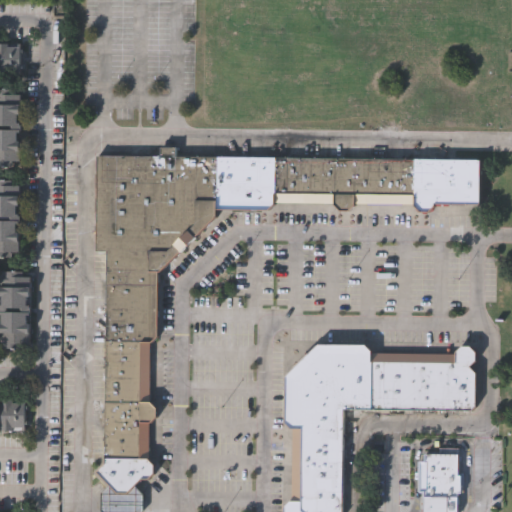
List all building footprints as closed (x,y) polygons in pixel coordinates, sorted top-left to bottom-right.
[(21,76),(0,75),(0,43),(22,44),(21,76)] [(0,89),(23,90),(21,166),(0,165),(0,89)] [(218,210),(160,271),(106,270),(107,247),(94,247),(95,156),(163,157),(163,146),(178,146),(178,156),(219,157),(218,210)] [(340,210),(334,204),(334,203),(276,202),(269,210),(218,210),(219,157),(481,160),(481,204),(355,203),(355,204),(349,210),(341,210),(340,210)] [(0,179),(21,180),(20,257),(0,257),(0,179)] [(151,344),(150,459),(104,458),(106,270),(160,271),(159,337),(151,344)] [(31,349),(0,349),(1,271),(32,272),(31,349)] [(456,353),(456,352),(462,346),(471,346),(477,352),(477,353),(477,361),(470,367),(477,373),(476,409),(342,408),(341,511),(285,511),(285,507),(291,501),(292,501),(293,422),(286,422),(286,375),(319,344),(366,345),(372,352),(456,353)] [(26,431),(0,431),(0,400),(26,400),(26,431)] [(426,453),(426,461),(417,461),(417,491),(425,491),(425,511),(458,511),(458,493),(463,493),(463,472),(459,472),(459,447),(439,447),(439,453),(426,453)] [(155,465),(150,459),(104,458),(104,464),(97,471),(110,485),(117,493),(127,493),(135,485),(142,479),(149,479),(155,473),(155,465)] [(117,493),(110,485),(102,492),(102,511),(103,511),(142,511),(143,511),(143,493),(135,485),(127,493),(117,493)]
